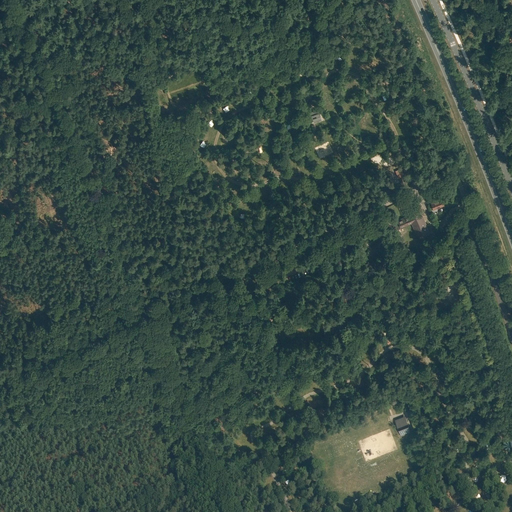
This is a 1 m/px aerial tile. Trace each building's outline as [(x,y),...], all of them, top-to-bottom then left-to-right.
[(310,116),(314,122),(321,119),(320,112),(319,113),(319,109),(309,113),(311,116),(310,116)] [(441,198),(437,200),(437,199),(430,201),(433,209),(443,205),(441,198)] [(423,225),(417,210),(408,213),(409,216),(398,220),(401,227),(412,223),(416,234),(428,229),(425,224),(423,225)] [(366,231),(376,253),(386,249),(376,226),(366,231)] [(396,419),(402,436),(413,432),(407,415),(396,419)]
